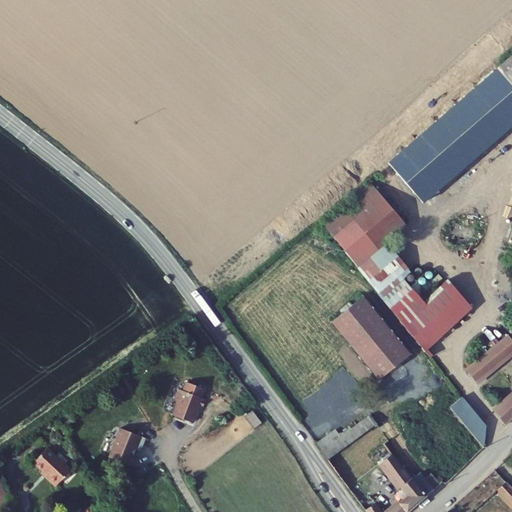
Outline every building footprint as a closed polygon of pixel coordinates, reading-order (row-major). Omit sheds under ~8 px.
[(511,49),(495,63),(511,84),(511,49)] [(369,181),(321,221),(358,266),(384,244),(406,226),(369,181)] [(384,244),(358,266),(355,268),(379,297),(401,278),(407,273),(384,244)] [(459,293),(462,291),(456,284),(451,278),(448,280),(445,276),(424,294),(415,283),(409,288),(401,278),(379,297),(430,357),(453,339),(435,316),(461,296),(459,293)] [(331,323),(378,382),(395,368),(411,355),(363,296),(331,323)] [(511,339),(509,335),(465,373),(476,386),(511,354),(511,339)] [(208,403),(203,401),(206,392),(185,385),(182,394),(178,392),(174,403),(179,409),(176,420),(195,426),(200,411),(204,412),(208,403)] [(505,426),(511,417),(511,395),(494,412),(505,426)] [(484,448),(484,447),(495,436),(486,425),(463,396),(450,407),(484,448)] [(253,410),(241,417),(250,430),(261,423),(253,410)] [(405,511),(407,511),(441,483),(444,483),(447,484),(455,476),(442,461),(428,475),(420,465),(413,472),(408,466),(401,473),(382,448),(387,445),(377,433),(376,434),(364,419),(320,450),(365,511),(391,511),(390,511),(389,510),(385,511),(382,511),(363,486),(370,482),(366,476),(381,465),(407,498),(399,504),(405,511)] [(135,465),(139,454),(137,453),(135,453),(136,447),(139,448),(142,447),(145,435),(118,427),(110,458),(135,465)] [(46,476),(44,478),(50,483),(55,488),(70,471),(46,449),(33,464),(46,476)] [(472,511),(499,490),(511,503),(511,487),(496,471),(487,477),(454,504),(460,511),(472,511)]
